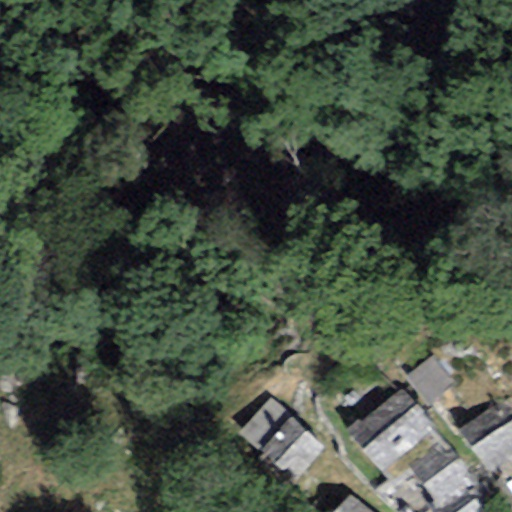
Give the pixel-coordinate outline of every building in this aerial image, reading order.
[(433,427),(399,389),(360,423),(357,419),(343,431),(380,473),(433,427)] [(293,484),(324,448),(267,398),(236,434),(293,484)] [(511,407),(505,399),(458,433),(486,472),(511,453),(511,407)] [(444,441),(408,469),(437,505),(472,477),(444,441)] [(369,511),(349,496),(334,511),(369,511)]
